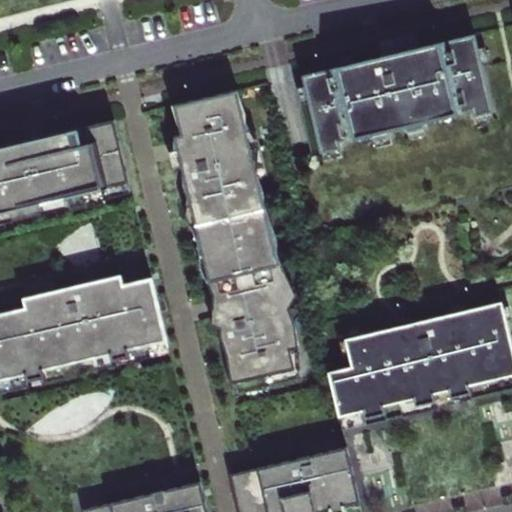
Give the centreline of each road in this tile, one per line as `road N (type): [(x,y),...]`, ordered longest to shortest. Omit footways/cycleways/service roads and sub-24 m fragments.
road 1 (residential): [(261,28),(0,92)]
road 2 (residential): [(261,28),(380,0)]
